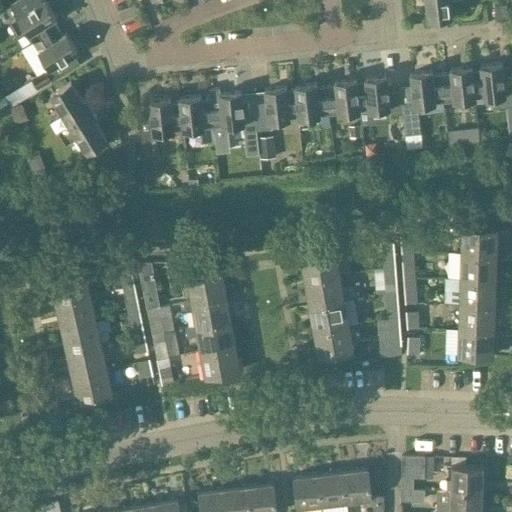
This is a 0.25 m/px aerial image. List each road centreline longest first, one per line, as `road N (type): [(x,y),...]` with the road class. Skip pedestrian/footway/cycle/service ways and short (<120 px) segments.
road 1 (unclassified): [(511,415),(335,414),(0,482)]
road 2 (residential): [(164,58),(334,43)]
